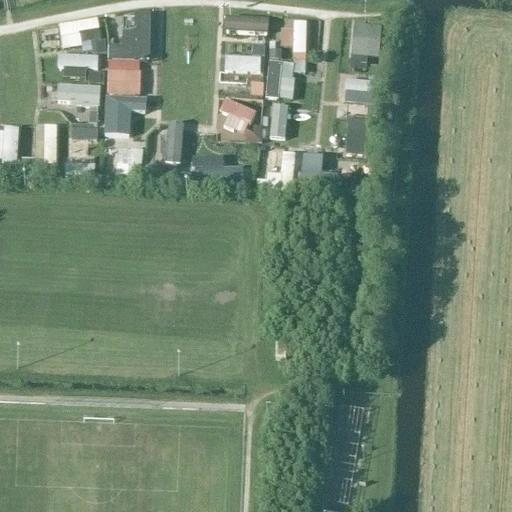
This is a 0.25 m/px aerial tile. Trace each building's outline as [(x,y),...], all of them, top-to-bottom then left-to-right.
[(149,16),(134,16),(134,60),(149,60),(149,16)] [(227,19),(225,35),(265,38),(266,21),(227,19)] [(56,27),(59,40),(98,33),(96,20),(56,27)] [(306,25),(294,25),(293,60),(305,60),(306,25)] [(353,28),(351,58),(378,59),(380,29),(353,28)] [(59,56),(58,70),(96,73),(97,59),(59,56)] [(225,60),(224,76),(259,77),(259,61),(225,60)] [(265,102),(278,103),(282,67),(269,65),(265,102)] [(108,96),(140,98),(141,75),(109,74),(108,96)] [(59,88),(57,106),(97,108),(98,90),(59,88)] [(377,96),(345,95),(344,105),(376,107),(377,96)] [(107,101),(104,140),(128,142),(131,102),(107,101)] [(217,115),(250,129),(255,116),(222,102),(217,115)] [(273,109),(270,142),(285,143),(288,110),(273,109)] [(70,130),(93,131),(94,124),(71,122),(70,130)] [(168,128),(163,167),(178,169),(182,129),(168,128)] [(55,130),(43,130),(44,172),(57,171),(55,130)] [(5,131),(2,173),(14,174),(18,132),(5,131)] [(73,131),(73,143),(97,144),(98,133),(73,131)] [(372,136),(347,134),(346,157),(370,159),(372,136)] [(131,152),(126,185),(137,187),(142,154),(131,152)] [(294,157),(283,156),(279,193),(291,194),(294,157)] [(319,159),(305,158),(303,197),(317,197),(319,159)] [(94,168),(65,167),(64,183),(94,183),(94,168)] [(242,171),(199,172),(199,185),(243,184),(242,171)]
